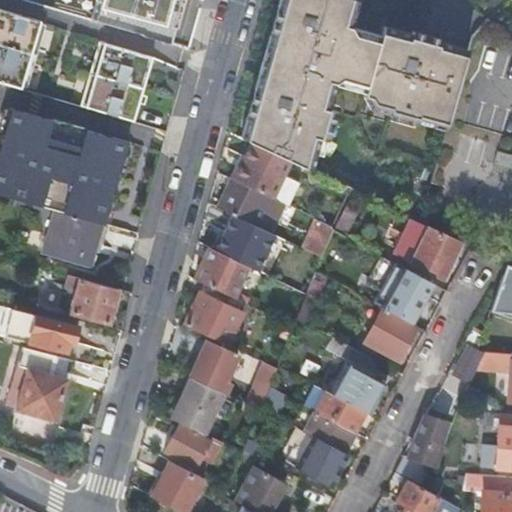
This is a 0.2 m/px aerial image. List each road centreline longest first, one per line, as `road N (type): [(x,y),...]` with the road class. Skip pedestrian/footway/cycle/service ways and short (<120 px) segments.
road 1 (residential): [(99,511),(239,0)]
road 2 (residential): [(474,265),(351,511)]
